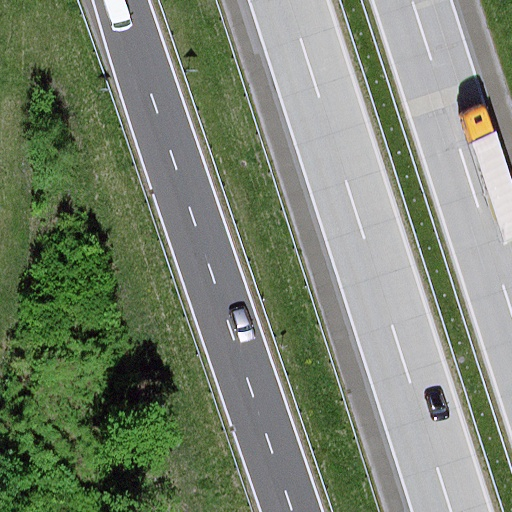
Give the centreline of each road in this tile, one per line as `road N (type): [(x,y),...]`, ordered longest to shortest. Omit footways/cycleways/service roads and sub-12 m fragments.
road 1 (motorway): [(123,0),(295,511)]
road 2 (motorway): [(276,0),(438,511)]
road 3 (motorway): [(511,348),(402,0)]
